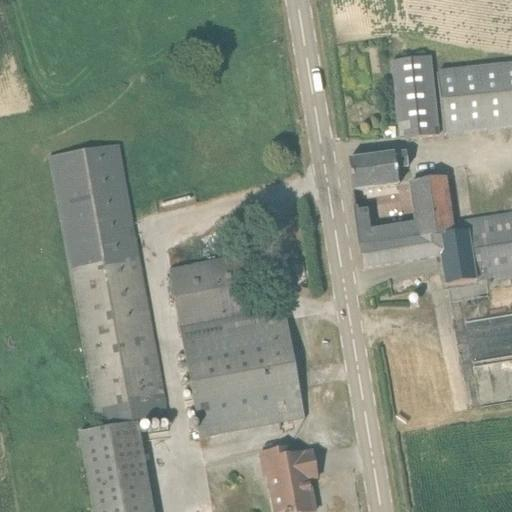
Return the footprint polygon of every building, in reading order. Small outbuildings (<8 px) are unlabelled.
[(400,142),(438,137),(428,59),(391,63),(400,142)] [(443,137),(511,129),(511,66),(436,75),(443,137)] [(41,162),(93,403),(161,388),(109,147),(41,162)] [(395,171),(406,169),(405,155),(346,163),(349,178),(348,178),(351,194),(397,187),(395,171)] [(362,271),(440,260),(445,287),(475,283),(511,276),(511,215),(451,225),(444,180),(410,185),(416,225),(370,232),(367,211),(357,213),(356,209),(352,210),(357,250),(359,249),(362,271)] [(249,256),(168,270),(198,440),(299,422),(280,316),(260,319),(249,256)] [(511,313),(468,319),(473,358),(511,352),(511,313)] [(160,511),(149,430),(89,439),(98,511),(160,511)] [(316,511),(306,441),(261,448),(270,511),(316,511)]
